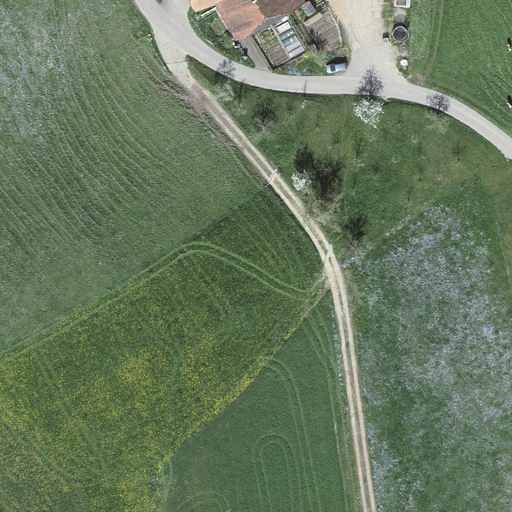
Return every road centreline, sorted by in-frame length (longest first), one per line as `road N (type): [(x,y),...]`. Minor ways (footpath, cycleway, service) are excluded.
road 1 (track): [(169,0),(182,73),(327,253),(370,511)]
road 2 (unclassified): [(145,0),(171,30),(230,69),(428,97),(511,149)]
